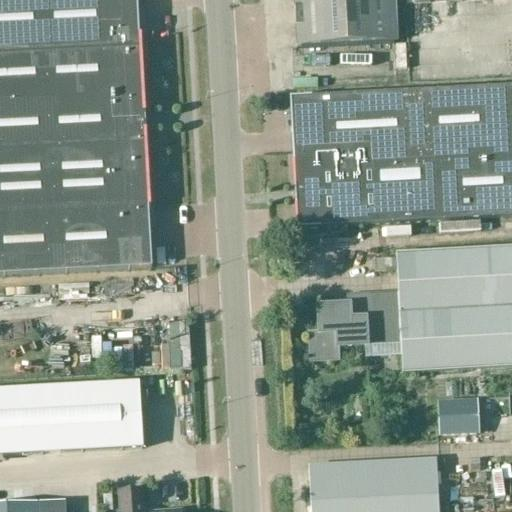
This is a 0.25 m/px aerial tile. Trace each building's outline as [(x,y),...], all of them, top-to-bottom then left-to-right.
[(0,0),(0,277),(151,270),(145,146),(140,51),(137,0),(0,0)] [(290,0),(293,48),(394,43),(391,0),(290,0)] [(473,37),(473,48),(496,47),(496,37),(473,37)] [(312,91),(311,80),(290,80),(291,92),(312,91)] [(511,89),(296,101),(290,101),(298,231),(511,219),(511,89)] [(319,321),(511,310),(511,250),(396,256),(398,297),(349,299),(349,309),(318,310),(319,321)] [(108,323),(152,325),(153,312),(109,310),(108,323)] [(511,370),(511,310),(319,321),(319,336),(309,337),(311,364),(339,363),(338,350),(367,349),(367,344),(401,342),(403,377),(511,370)] [(177,351),(175,323),(163,324),(165,352),(177,351)] [(54,326),(55,341),(74,340),(74,325),(54,326)] [(0,393),(0,458),(143,451),(140,386),(0,393)] [(507,394),(495,394),(495,408),(489,408),(491,436),(509,435),(507,394)] [(437,405),(439,439),(478,437),(476,403),(437,405)] [(437,511),(435,463),(310,470),(312,511),(437,511)] [(118,511),(143,511),(142,493),(118,495),(118,511)] [(0,507),(0,511),(65,511),(65,504),(37,505),(37,503),(28,504),(28,506),(0,507)]
